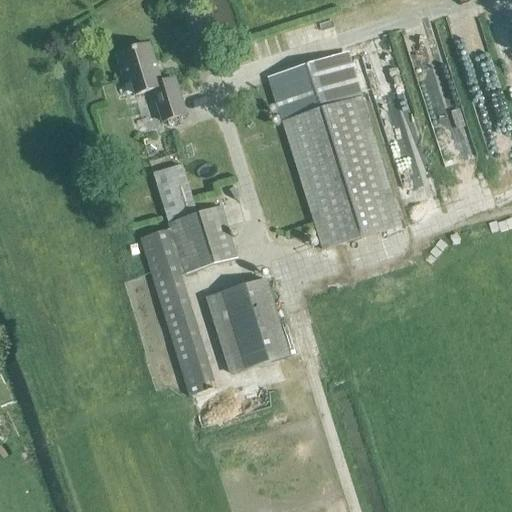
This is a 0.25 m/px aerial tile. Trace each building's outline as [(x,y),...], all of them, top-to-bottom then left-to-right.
[(511,147),(476,14),(450,20),(486,154),(511,147)] [(162,123),(185,115),(174,80),(161,85),(149,46),(115,57),(123,82),(130,80),(135,97),(152,91),(162,123)] [(345,56),(269,80),(323,253),(400,229),(391,201),(345,56)] [(243,103),(255,112),(261,103),(249,94),(243,103)] [(189,398),(215,390),(180,277),(238,260),(222,208),(197,215),(182,168),(152,177),(169,232),(140,241),(189,398)] [(221,294),(243,372),(290,357),(267,280),(221,294)]
